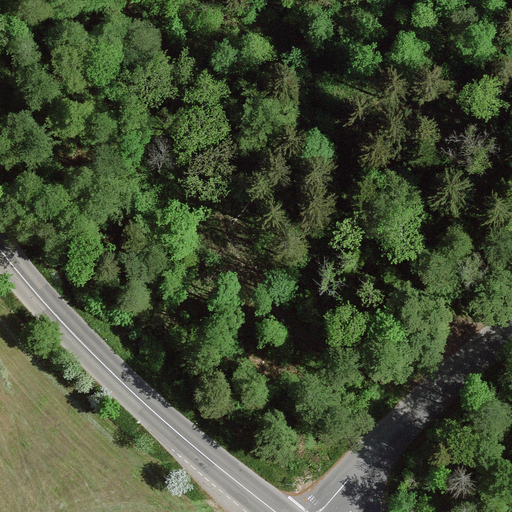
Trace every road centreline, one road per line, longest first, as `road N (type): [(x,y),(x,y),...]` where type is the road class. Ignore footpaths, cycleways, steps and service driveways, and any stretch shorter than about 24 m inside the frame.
road 1 (secondary): [(272,511),(94,354),(19,280),(0,250)]
road 2 (unclassified): [(340,511),(511,329)]
